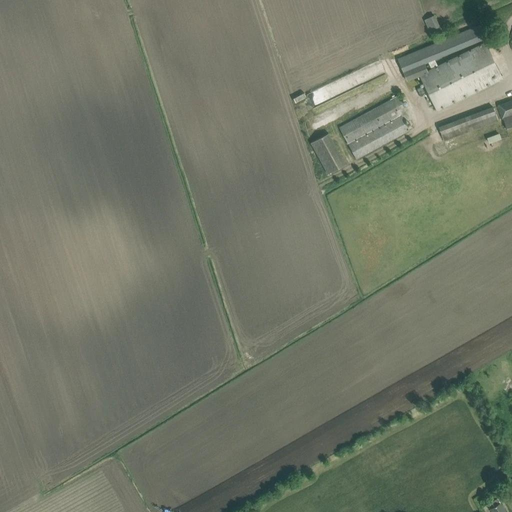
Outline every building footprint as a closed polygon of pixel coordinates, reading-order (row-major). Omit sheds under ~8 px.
[(424,20),(431,35),(441,30),(434,15),(424,20)] [(397,58),(402,71),(483,39),(477,26),(397,58)] [(419,75),(437,111),(502,79),(484,43),(419,75)] [(339,127),(356,159),(409,130),(403,119),(409,116),(398,96),(339,127)] [(511,100),(497,105),(502,119),(503,119),(507,131),(511,128),(511,100)] [(480,112),(484,125),(498,120),(493,107),(480,112)] [(309,140),(325,173),(343,165),(327,132),(309,140)] [(506,511),(500,502),(490,508),(492,511),(506,511)]
